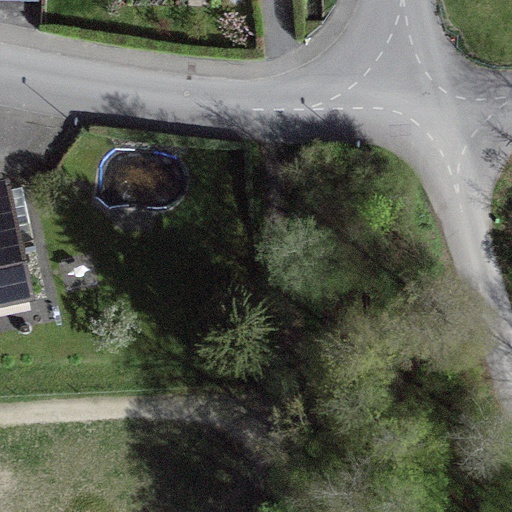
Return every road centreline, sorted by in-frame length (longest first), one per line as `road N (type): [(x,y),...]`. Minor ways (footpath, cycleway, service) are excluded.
road 1 (residential): [(406,98),(299,108),(169,101),(0,66)]
road 2 (unclassified): [(511,367),(458,187),(406,98)]
